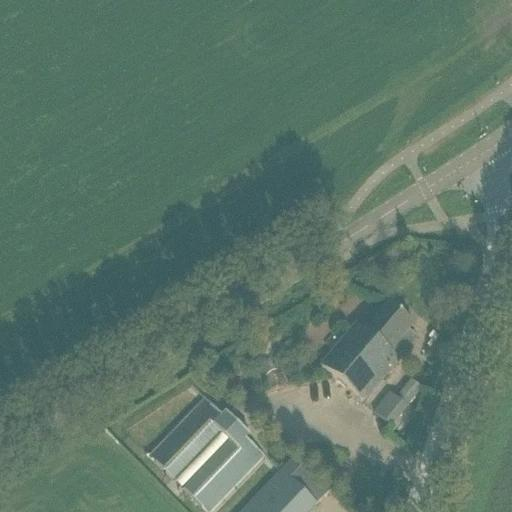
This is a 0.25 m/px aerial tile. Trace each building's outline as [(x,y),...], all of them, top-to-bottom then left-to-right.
[(320,368),(363,404),(399,362),(390,354),(413,327),(388,306),(365,333),(356,325),(320,368)] [(264,376),(278,370),(272,357),(258,364),(264,376)] [(373,414),(380,420),(390,428),(420,391),(410,383),(396,400),(389,395),(373,414)] [(257,452),(246,441),(250,437),(225,413),(221,417),(210,406),(154,465),(173,482),(202,452),(212,462),(183,492),(201,510),(257,452)] [(310,511),(328,494),(293,459),(241,511),(310,511)]
